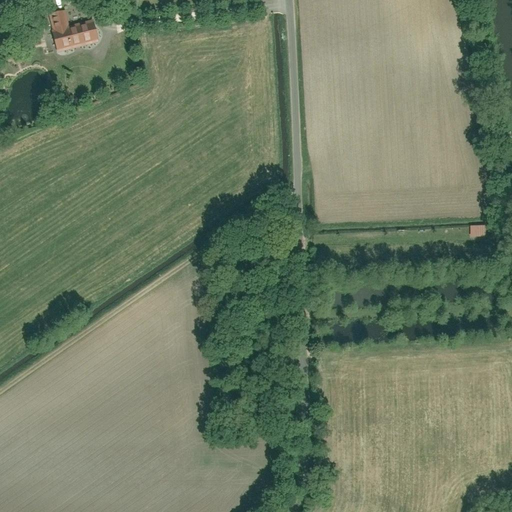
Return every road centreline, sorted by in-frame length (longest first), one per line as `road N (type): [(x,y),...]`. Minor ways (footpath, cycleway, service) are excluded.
road 1 (residential): [(294,511),(309,451),(289,0)]
road 2 (track): [(297,193),(200,251),(0,393)]
